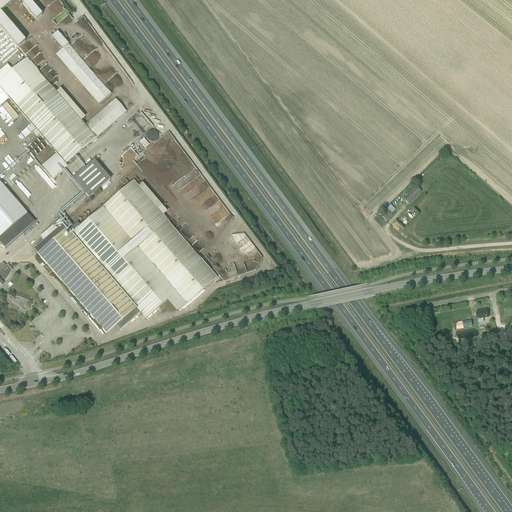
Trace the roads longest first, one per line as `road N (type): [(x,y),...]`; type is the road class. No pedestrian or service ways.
road 1 (motorway): [(506,511),(128,0)]
road 2 (motorway): [(112,0),(490,511)]
road 3 (tertiary): [(0,390),(249,318),(511,269)]
road 4 (unknown): [(118,256),(174,210),(212,247)]
road 5 (unknown): [(212,247),(159,288),(118,256)]
